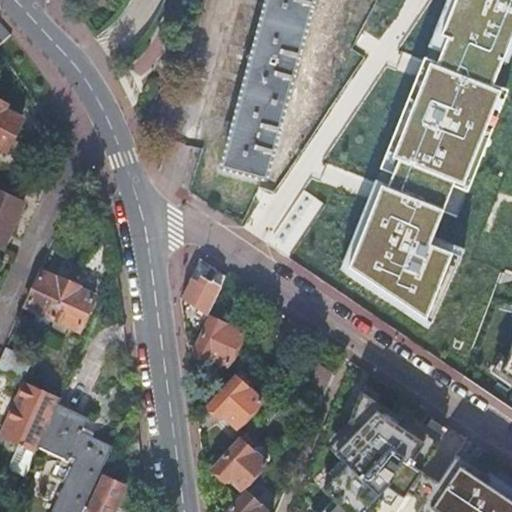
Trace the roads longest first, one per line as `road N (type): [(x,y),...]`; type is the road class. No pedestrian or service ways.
road 1 (residential): [(511,445),(141,200)]
road 2 (tertiary): [(141,200),(183,511)]
road 3 (tertiary): [(14,0),(100,102),(141,200)]
